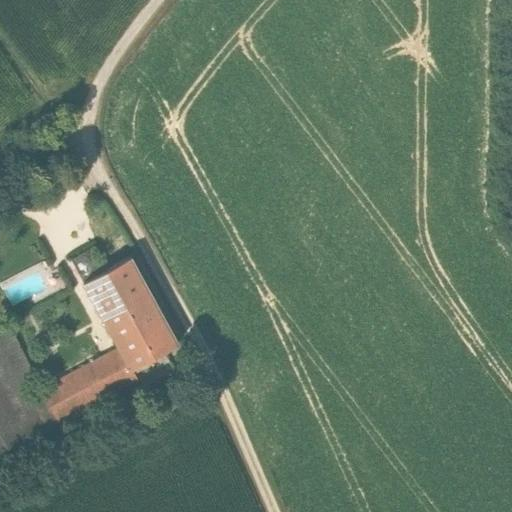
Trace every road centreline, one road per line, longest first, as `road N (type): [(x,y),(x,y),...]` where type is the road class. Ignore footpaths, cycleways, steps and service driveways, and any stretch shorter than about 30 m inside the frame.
road 1 (track): [(272,511),(191,335),(98,177),(88,146)]
road 2 (track): [(88,146),(97,86),(158,0)]
